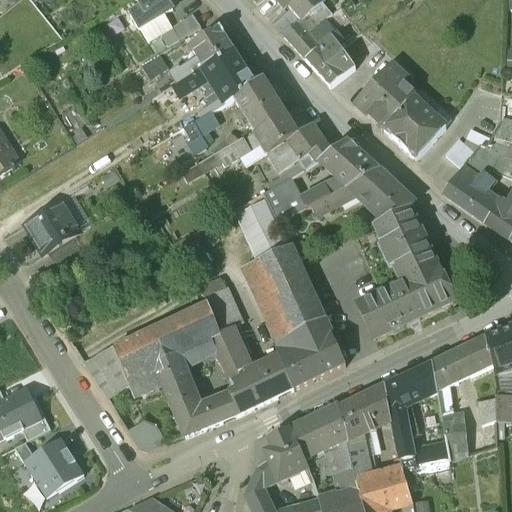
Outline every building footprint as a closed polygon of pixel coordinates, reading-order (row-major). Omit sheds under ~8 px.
[(136,0),(141,8),(129,15),(138,30),(149,24),(163,16),(172,10),(166,4),(170,0),(136,0)] [(324,4),(320,0),(273,0),(280,8),(286,7),(304,25),(305,26),(322,7),(324,4)] [(299,28),(284,39),(305,63),(320,51),(318,48),(309,36),(319,28),(330,20),(322,7),(305,26),(304,25),(299,28)] [(171,30),(163,16),(149,24),(151,28),(157,38),(171,30)] [(194,17),(171,30),(179,43),(185,40),(202,29),(194,17)] [(202,29),(185,40),(190,49),(220,30),(214,21),(202,29)] [(157,38),(151,28),(128,41),(140,63),(164,50),(157,38)] [(319,28),(309,36),(318,48),(329,39),(319,28)] [(171,30),(157,38),(164,50),(165,52),(179,43),(171,30)] [(220,30),(190,49),(199,63),(180,74),(179,72),(171,77),(177,87),(203,71),(203,70),(233,51),(220,30)] [(233,51),(203,70),(203,71),(211,83),(223,102),(214,108),(217,112),(235,101),(255,88),(233,51)] [(345,79),(320,51),(305,63),(330,91),(345,79)] [(158,56),(140,67),(149,83),(168,72),(158,56)] [(392,69),(355,109),(383,134),(411,104),(399,92),(407,83),(392,69)] [(177,87),(152,104),(160,116),(170,109),(211,83),(203,71),(177,87)] [(255,88),(235,101),(240,110),(236,113),(245,128),(249,125),(256,135),(285,117),(264,83),(255,88)] [(433,121),(413,102),(411,104),(383,134),(415,164),(445,132),(443,130),(451,122),(441,113),(433,121)] [(207,112),(207,110),(198,115),(202,121),(210,116),(217,112),(214,108),(207,112)] [(170,109),(160,116),(166,125),(176,118),(170,109)] [(196,112),(168,129),(174,138),(202,121),(198,115),(196,112)] [(174,138),(170,141),(177,152),(187,146),(194,158),(207,151),(199,138),(219,126),(210,116),(174,138)] [(304,116),(290,125),(298,138),(313,128),(304,116)] [(285,117),(256,135),(262,147),(267,157),(298,138),(290,125),(285,117)] [(511,126),(500,124),(485,151),(511,158),(511,126)] [(331,155),(313,128),(298,138),(277,152),(267,157),(279,178),(308,157),(315,166),(318,164),(331,155)] [(217,158),(198,169),(202,176),(221,165),(224,169),(262,147),(256,135),(240,144),(217,158)] [(232,136),(213,154),(217,158),(240,144),(232,136)] [(474,157),(448,136),(436,152),(462,172),(463,170),(469,163),(474,157)] [(0,142),(0,181),(18,170),(0,142)] [(331,155),(318,164),(338,183),(333,183),(326,186),(332,198),(350,188),(377,172),(347,144),(331,155)] [(479,182),(463,170),(462,172),(442,197),(484,228),(497,211),(472,193),(479,182)] [(377,172),(350,188),(355,194),(376,217),(383,223),(410,210),(415,207),(377,172)] [(280,180),(267,187),(270,192),(283,185),(280,180)] [(270,192),(262,197),(279,226),(316,206),(332,198),(326,186),(306,197),(308,200),(302,203),(290,181),(283,185),(270,192)] [(332,198),(316,206),(323,217),(348,202),(355,194),(350,188),(332,198)] [(61,207),(23,230),(42,260),(48,256),(72,242),(79,237),(61,207)] [(511,208),(507,218),(497,211),(484,228),(509,244),(511,239),(511,208)] [(383,223),(377,226),(384,241),(381,242),(397,275),(399,273),(405,286),(357,308),(373,343),(390,335),(389,331),(401,325),(403,329),(409,326),(410,328),(419,323),(419,322),(454,305),(444,283),(439,285),(434,274),(439,272),(427,247),(428,246),(423,235),(422,236),(410,210),(383,223)] [(364,219),(344,232),(347,239),(377,226),(383,223),(376,217),(367,223),(364,219)] [(306,257),(297,236),(286,242),(290,250),(295,261),(306,257)] [(193,237),(171,249),(190,280),(211,267),(193,237)] [(72,242),(48,256),(57,271),(80,256),(72,242)] [(295,261),(290,250),(255,266),(289,340),(323,323),(295,261)] [(38,274),(29,279),(37,292),(45,286),(38,274)] [(242,328),(223,293),(201,305),(203,309),(219,339),(231,333),(242,328)] [(147,338),(142,340),(155,370),(176,360),(209,344),(219,339),(203,309),(147,338)] [(323,323),(289,340),(293,349),(288,352),(290,358),(330,338),(323,323)] [(511,331),(486,341),(490,365),(492,365),(493,370),(494,379),(511,374),(511,331)] [(219,339),(209,344),(217,360),(239,349),(231,333),(219,339)] [(290,358),(278,364),(292,393),(344,369),(330,338),(290,358)] [(155,370),(142,340),(113,353),(129,392),(159,380),(155,370)] [(486,341),(452,356),(459,386),(493,370),(492,365),(490,365),(486,341)] [(278,364),(251,377),(239,349),(217,360),(232,393),(227,400),(236,420),(292,393),(278,364)] [(113,353),(83,366),(106,402),(129,392),(113,353)] [(452,356),(432,366),(436,396),(443,438),(464,435),(462,417),(453,418),(449,391),(459,386),(452,356)] [(196,408),(176,360),(155,370),(159,380),(185,441),(236,420),(227,400),(202,411),(202,409),(196,408)] [(432,366),(415,374),(420,403),(436,396),(432,366)] [(415,374),(383,389),(391,427),(397,456),(399,465),(414,461),(412,455),(402,412),(420,403),(415,374)] [(383,389),(339,410),(349,443),(347,443),(351,461),(365,458),(361,437),(375,434),(374,430),(391,427),(383,389)] [(4,403),(0,405),(0,446),(22,435),(27,446),(50,434),(33,400),(31,401),(26,392),(4,403)] [(511,426),(511,399),(495,399),(495,401),(495,424),(495,426),(511,426)] [(495,401),(478,406),(482,429),(495,424),(495,401)] [(339,410),(289,435),(303,463),(337,447),(339,451),(333,454),(335,465),(351,461),(347,443),(349,443),(339,410)] [(154,430),(144,427),(127,434),(137,453),(146,455),(163,448),(154,430)] [(289,435),(266,445),(270,454),(263,457),(266,466),(257,472),(250,487),(262,495),(289,482),(293,490),(298,492),(313,486),(306,468),(303,463),(289,435)] [(464,435),(443,438),(445,447),(445,451),(466,447),(464,435)] [(34,460),(23,467),(47,503),(84,479),(61,443),(34,460)] [(23,467),(34,460),(25,447),(14,452),(23,467)] [(445,447),(412,455),(414,461),(399,465),(401,472),(404,480),(449,473),(448,467),(445,451),(445,447)] [(466,447),(445,451),(448,467),(467,461),(466,447)] [(375,477),(369,478),(365,458),(351,461),(358,491),(363,511),(387,511),(411,506),(404,480),(401,472),(377,480),(375,477)] [(351,461),(335,465),(343,496),(358,491),(351,461)] [(262,495),(250,487),(245,500),(250,511),(271,511),(267,502),(265,503),(262,495)] [(343,496),(334,499),(338,511),(363,511),(358,491),(343,496)] [(318,498),(310,501),(312,506),(318,504),(320,504),(318,498)] [(320,504),(318,504),(320,511),(338,511),(334,499),(320,504)]
